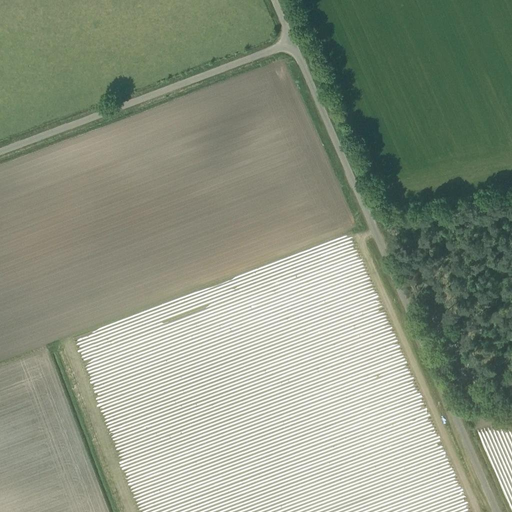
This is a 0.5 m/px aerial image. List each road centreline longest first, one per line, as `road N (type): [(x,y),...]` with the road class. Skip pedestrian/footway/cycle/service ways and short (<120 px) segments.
road 1 (unclassified): [(498,511),(291,41)]
road 2 (unclassified): [(0,152),(291,41)]
